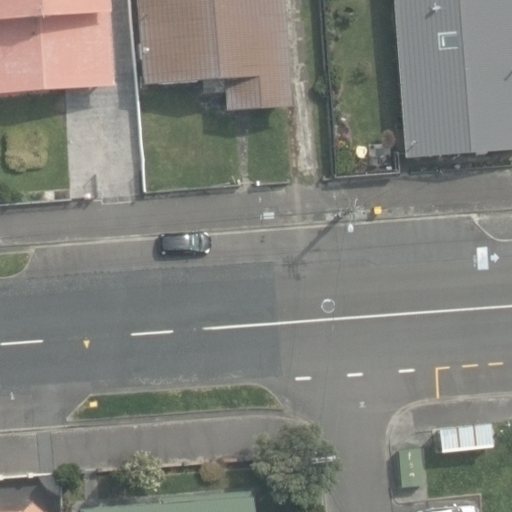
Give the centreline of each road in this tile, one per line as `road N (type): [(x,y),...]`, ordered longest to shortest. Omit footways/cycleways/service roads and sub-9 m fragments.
road 1 (residential): [(0,341),(336,316)]
road 2 (residential): [(358,511),(336,316)]
road 3 (residential): [(336,316),(511,305)]
